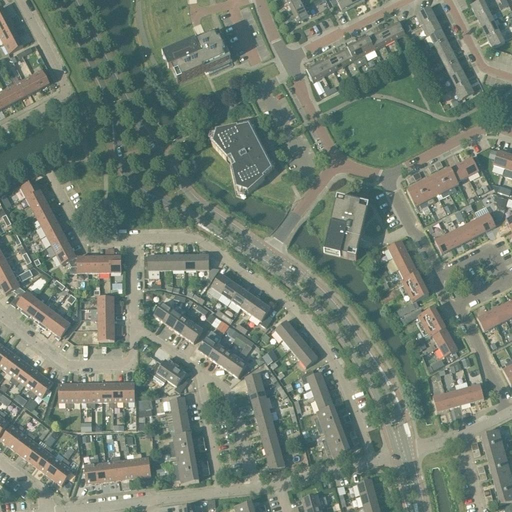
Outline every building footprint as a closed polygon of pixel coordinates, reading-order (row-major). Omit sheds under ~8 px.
[(302,0),(292,0),(287,3),(292,13),(306,6),(302,0)] [(349,0),(335,0),(331,2),(333,7),(338,4),(342,14),(353,8),(349,0)] [(506,0),(501,0),(505,9),(509,7),(506,0)] [(476,18),(488,12),(482,1),(471,7),(476,18)] [(306,6),(292,13),(298,24),(311,17),(306,6)] [(421,27),(435,20),(430,9),(416,16),(421,27)] [(482,28),(493,22),(488,12),(476,18),(482,28)] [(8,19),(0,23),(0,35),(13,28),(8,19)] [(427,38),(441,31),(435,20),(421,27),(427,38)] [(487,39),(499,33),(493,22),(482,28),(487,39)] [(398,23),(388,28),(395,42),(405,36),(398,23)] [(13,28),(0,35),(0,38),(4,46),(18,38),(13,28)] [(395,42),(388,28),(378,33),(385,47),(395,42)] [(441,31),(427,38),(429,37),(434,47),(446,41),(441,31)] [(385,47),(378,33),(368,39),(374,52),(385,47)] [(487,39),(493,50),(505,44),(499,33),(487,39)] [(18,38),(4,46),(9,56),(23,48),(18,38)] [(169,61),(184,94),(235,72),(220,39),(169,61)] [(374,52),(368,39),(357,44),(364,57),(374,52)] [(440,58),(452,52),(446,41),(434,47),(440,58)] [(364,57),(357,44),(347,49),(354,62),(364,57)] [(20,54),(22,58),(33,53),(30,49),(20,54)] [(354,62),(347,49),(337,54),(343,68),(354,62)] [(445,69),(457,63),(452,52),(440,58),(445,69)] [(343,68),(337,54),(327,60),(333,73),(343,68)] [(333,73),(327,60),(316,65),(323,78),(333,73)] [(449,80),(463,73),(457,63),(445,69),(450,79),(448,80),(449,80)] [(323,78),(316,65),(306,70),(313,83),(323,78)] [(42,71),(32,77),(40,91),(50,86),(42,71)] [(454,91),(468,84),(463,73),(449,80),(454,91)] [(40,91),(32,77),(22,82),(30,96),(40,91)] [(30,96),(22,82),(13,87),(21,101),(30,96)] [(454,91),(460,102),(474,95),(468,84),(454,91)] [(21,101),(13,87),(3,92),(11,106),(21,101)] [(11,106),(3,92),(0,93),(0,108),(1,111),(11,106)] [(237,128),(216,133),(216,134),(214,139),(213,140),(214,140),(213,145),(212,146),(226,162),(228,161),(231,159),(235,168),(232,170),(231,170),(235,191),(237,191),(242,193),(241,193),(242,194),(242,193),(247,194),(248,195),(265,180),(264,179),(272,171),(269,165),(271,164),(264,152),(265,152),(264,148),(261,145),(261,144),(260,145),(254,133),(252,134),(249,128),(249,127),(238,130),(237,128)] [(505,171),(509,156),(498,152),(493,167),(505,171)] [(472,160),(461,165),(467,179),(479,173),(472,160)] [(461,165),(450,171),(456,181),(457,184),(467,179),(461,165)] [(457,184),(456,181),(450,171),(429,182),(437,198),(441,196),(443,200),(457,193),(454,189),(459,187),(457,184)] [(26,200),(40,192),(35,182),(20,190),(26,200)] [(437,198),(429,182),(418,187),(407,193),(415,209),(419,207),(421,211),(435,204),(433,200),(437,198)] [(498,193),(497,194),(509,197),(511,191),(499,188),(498,193)] [(31,209),(45,202),(42,196),(40,192),(26,200),(31,209)] [(337,199),(324,254),(339,257),(356,261),(369,207),(337,199)] [(507,201),(500,199),(498,208),(503,210),(504,210),(507,201)] [(36,219),(50,211),(48,207),(45,202),(31,209),(36,219)] [(41,228),(55,221),(50,211),(36,219),(41,228)] [(489,215),(478,221),(485,234),(496,228),(489,215)] [(46,238),(60,230),(55,221),(41,228),(46,238)] [(485,234),(478,221),(467,226),(474,240),(485,234)] [(474,240),(467,226),(456,232),(463,245),(474,240)] [(51,247),(65,240),(60,230),(46,238),(51,247)] [(463,245),(456,232),(446,237),(453,250),(463,245)] [(453,250),(446,237),(435,243),(441,256),(453,250)] [(56,257),(70,249),(65,240),(51,247),(56,257)] [(393,261),(407,254),(401,243),(388,250),(393,261)] [(70,249),(56,257),(62,267),(69,263),(71,267),(77,267),(77,259),(76,259),(70,249)] [(399,271),(412,265),(407,254),(393,261),(399,271)] [(185,273),(184,257),(172,258),(173,273),(185,273)] [(197,272),(196,257),(184,257),(185,273),(197,272)] [(209,257),(196,257),(197,272),(209,272),(209,269),(209,257)] [(161,273),(160,258),(148,258),(148,271),(145,271),(145,280),(149,280),(149,273),(161,273)] [(173,273),(172,258),(160,258),(161,273),(173,273)] [(89,275),(88,259),(77,259),(77,267),(71,267),(67,275),(89,275)] [(99,275),(99,259),(88,259),(89,275),(99,275)] [(110,275),(110,259),(99,259),(99,275),(110,275)] [(110,275),(121,275),(121,259),(110,259),(110,275)] [(0,274),(9,270),(4,260),(0,262),(0,274)] [(399,271),(404,282),(407,280),(417,275),(412,265),(399,271)] [(219,271),(209,269),(209,272),(209,281),(212,281),(219,271)] [(0,286),(14,279),(9,270),(0,274),(0,286)] [(18,277),(21,283),(33,277),(30,271),(18,277)] [(465,272),(451,277),(455,288),(469,283),(465,272)] [(417,275),(407,280),(404,282),(401,283),(403,287),(399,289),(406,303),(410,301),(412,305),(413,305),(416,303),(429,297),(424,289),(430,286),(427,281),(422,283),(417,275)] [(221,296),(231,283),(220,276),(211,289),(221,296)] [(17,296),(22,290),(20,289),(14,279),(0,286),(0,291),(0,292),(2,291),(6,297),(13,293),(17,296)] [(231,303),(241,290),(231,283),(221,296),(231,303)] [(17,296),(10,305),(15,309),(17,307),(22,311),(21,313),(24,316),(35,301),(22,290),(17,296)] [(241,310),(250,297),(241,290),(231,303),(241,310)] [(76,300),(71,296),(66,302),(72,306),(76,300)] [(251,317),(260,303),(250,297),(241,310),(251,317)] [(98,311),(114,310),(114,299),(98,299),(98,311)] [(35,301),(24,316),(28,318),(29,316),(34,320),(44,307),(35,301)] [(251,317),(261,323),(260,325),(266,330),(272,321),(266,317),(271,310),(260,303),(251,317)] [(154,318),(164,325),(173,311),(163,304),(154,318)] [(499,309),(506,322),(511,319),(511,308),(510,304),(499,309)] [(44,307),(34,320),(40,324),(38,326),(42,328),(53,314),(44,307)] [(506,322),(499,309),(488,314),(495,328),(506,322)] [(98,321),(114,321),(114,310),(98,311),(98,321)] [(430,340),(433,339),(446,331),(441,323),(446,320),(444,315),(438,318),(434,310),(423,316),(420,317),(418,318),(418,319),(420,323),(416,325),(424,338),(428,336),(430,340)] [(173,311),(164,325),(174,332),(183,318),(173,311)] [(52,333),(61,320),(53,314),(42,328),(45,331),(47,329),(52,333)] [(495,328),(488,314),(477,320),(484,334),(495,328)] [(223,315),(220,319),(230,326),(233,322),(223,315)] [(183,318),(174,332),(184,338),(193,325),(183,318)] [(211,327),(225,334),(230,326),(216,318),(211,327)] [(61,320),(52,333),(57,337),(55,339),(59,342),(70,327),(61,320)] [(98,332),(114,332),(114,321),(98,321),(98,332)] [(283,342),(294,332),(286,323),(275,332),(283,342)] [(193,325),(184,338),(194,345),(203,332),(193,325)] [(438,349),(451,341),(446,331),(433,339),(438,349)] [(98,332),(98,344),(115,343),(114,332),(98,332)] [(290,351),(302,341),(294,332),(283,342),(290,351)] [(198,352),(208,359),(217,346),(221,341),(211,334),(198,352)] [(233,344),(248,354),(255,344),(240,334),(233,344)] [(265,335),(261,340),(265,344),(270,339),(265,335)] [(298,360),(310,351),(302,341),(290,351),(298,360)] [(438,349),(444,360),(457,352),(451,341),(438,349)] [(0,365),(10,353),(1,346),(0,347),(0,365)] [(217,346),(208,359),(218,366),(227,352),(217,346)] [(273,351),(263,358),(268,366),(278,359),(273,351)] [(298,360),(306,370),(318,360),(310,351),(298,360)] [(227,352),(218,366),(228,373),(237,359),(227,352)] [(7,374),(18,359),(10,353),(0,365),(0,372),(2,370),(7,374)] [(13,385),(27,366),(18,359),(7,374),(13,378),(10,382),(13,385)] [(237,359),(228,373),(238,380),(247,366),(237,359)] [(462,362),(464,369),(470,368),(468,360),(462,362)] [(166,381),(167,382),(176,367),(170,363),(169,365),(165,362),(162,366),(157,363),(149,374),(155,378),(153,380),(163,386),(166,381)] [(511,387),(511,362),(505,366),(507,370),(503,372),(511,388),(511,387)] [(25,387),(36,372),(27,366),(13,385),(16,387),(19,383),(25,387)] [(176,367),(167,382),(176,388),(174,391),(180,395),(188,384),(183,380),(186,376),(182,374),(183,372),(176,367)] [(311,391),(325,386),(321,374),(314,377),(312,371),(301,378),(304,386),(308,384),(311,391)] [(30,398),(44,379),(36,372),(25,387),(30,391),(27,395),(30,398)] [(245,379),(248,392),(263,388),(259,375),(245,379)] [(30,398),(33,400),(36,396),(42,400),(53,385),(44,379),(30,398)] [(91,386),(91,410),(95,409),(95,404),(102,404),(102,385),(91,386)] [(113,409),(113,385),(102,385),(102,404),(109,404),(109,409),(113,409)] [(124,404),(124,385),(113,385),(113,409),(117,409),(117,404),(124,404)] [(124,385),(124,404),(124,409),(128,409),(128,404),(135,404),(135,385),(124,385)] [(285,387),(288,394),(293,391),(291,385),(285,387)] [(70,410),(69,386),(58,386),(59,405),(66,405),(66,410),(70,410)] [(81,404),(80,386),(69,386),(70,410),(74,410),(74,405),(81,404)] [(80,386),(81,404),(87,404),(87,410),(91,410),(91,386),(80,386)] [(315,403),(329,397),(325,386),(311,391),(315,403)] [(468,390),(472,404),(484,401),(480,386),(468,390)] [(263,388),(248,392),(251,403),(266,399),(263,388)] [(456,393),(460,407),(472,404),(468,390),(456,393)] [(445,396),(449,411),(460,407),(456,393),(445,396)] [(15,401),(24,407),(27,402),(18,396),(15,401)] [(445,396),(433,399),(437,414),(449,411),(445,396)] [(316,415),(328,411),(333,409),(329,397),(315,403),(319,414),(316,415)] [(7,399),(3,405),(7,408),(11,403),(7,399)] [(266,399),(251,403),(254,415),(269,411),(266,399)] [(139,403),(139,413),(153,410),(151,400),(147,401),(139,403)] [(172,415),(187,412),(184,400),(170,402),(172,415)] [(333,409),(328,411),(316,415),(318,419),(314,421),(319,435),(323,434),(325,438),(336,433),(342,431),(333,409)] [(269,411),(254,415),(258,426),(272,422),(269,411)] [(174,426),(189,424),(187,412),(172,415),(174,426)] [(0,417),(0,436),(8,425),(3,420),(6,416),(3,414),(0,417)] [(272,422),(258,426),(261,438),(275,434),(272,422)] [(189,424),(174,426),(176,438),(191,436),(189,424)] [(9,449),(21,434),(24,430),(21,427),(17,431),(12,427),(1,442),(9,449)] [(342,431),(336,433),(325,438),(326,442),(322,443),(327,458),(332,456),(333,460),(350,454),(342,431)] [(481,437),(487,461),(505,456),(504,452),(508,451),(504,436),(500,437),(498,432),(481,437)] [(18,455),(32,436),(29,434),(26,438),(21,434),(9,449),(18,455)] [(275,434),(261,438),(264,450),(279,446),(275,434)] [(18,455),(27,462),(38,447),(32,443),(36,438),(32,436),(18,455)] [(176,438),(173,438),(174,443),(169,444),(172,459),(176,458),(177,463),(195,459),(191,436),(176,438)] [(46,444),(51,447),(55,440),(50,437),(46,444)] [(279,446),(264,450),(267,461),(282,457),(279,446)] [(38,447),(27,462),(35,468),(50,449),(46,447),(43,451),(38,447)] [(44,475),(55,460),(50,456),(53,451),(50,449),(35,468),(44,475)] [(64,457),(68,460),(74,452),(70,449),(64,457)] [(137,456),(140,479),(151,478),(149,459),(142,460),(141,455),(137,456)] [(127,462),(129,481),(140,479),(137,456),(133,456),(134,461),(127,462)] [(505,456),(487,461),(494,484),(505,481),(511,479),(510,475),(511,474),(511,465),(510,459),(506,460),(505,456)] [(282,457),(267,461),(270,473),(285,469),(282,457)] [(106,465),(108,483),(119,482),(116,458),(112,459),(112,464),(106,465)] [(116,458),(119,482),(129,481),(127,462),(120,463),(120,458),(116,458)] [(53,481),(67,462),(64,459),(61,464),(55,460),(44,475),(53,481)] [(195,459),(177,463),(178,467),(173,467),(176,483),(180,482),(181,487),(199,483),(195,459)] [(98,460),(94,461),(97,485),(108,483),(106,465),(99,466),(98,460)] [(97,485),(94,461),(90,461),(91,467),(84,467),(86,486),(97,485)] [(67,462),(53,481),(62,488),(73,473),(67,468),(70,464),(67,462)] [(511,482),(511,479),(505,481),(494,484),(500,507),(511,504),(511,482)] [(360,497),(374,493),(371,481),(357,485),(360,497)] [(363,509),(378,505),(374,493),(360,497),(363,509)] [(304,511),(308,511),(320,509),(317,497),(301,501),(304,511)] [(215,502),(205,502),(206,510),(216,510),(215,502)]
